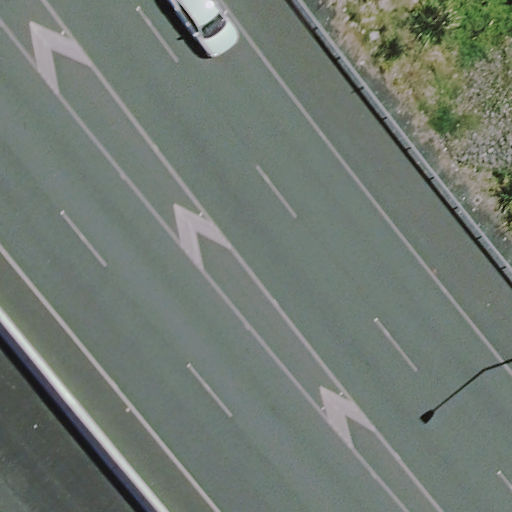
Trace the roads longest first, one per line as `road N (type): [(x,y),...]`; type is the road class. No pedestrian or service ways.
road 1 (motorway): [(132,0),(267,184),(511,483)]
road 2 (motorway): [(0,135),(314,511)]
